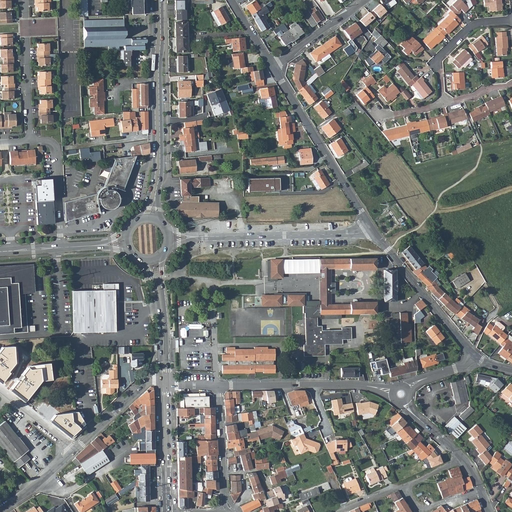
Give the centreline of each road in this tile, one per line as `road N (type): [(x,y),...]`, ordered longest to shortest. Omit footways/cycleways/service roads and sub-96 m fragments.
road 1 (secondary): [(157,0),(158,166),(150,217)]
road 2 (residential): [(169,237),(349,234),(369,226)]
road 3 (residential): [(369,226),(271,66)]
road 4 (residential): [(392,391),(217,386)]
road 5 (residential): [(472,359),(369,226)]
road 6 (residential): [(24,138),(24,0)]
road 7 (residential): [(60,247),(57,150),(24,138)]
road 8 (residential): [(511,19),(471,25),(437,58),(441,102)]
road 9 (secondary): [(164,383),(165,511)]
road 10 (secondary): [(152,260),(164,383)]
